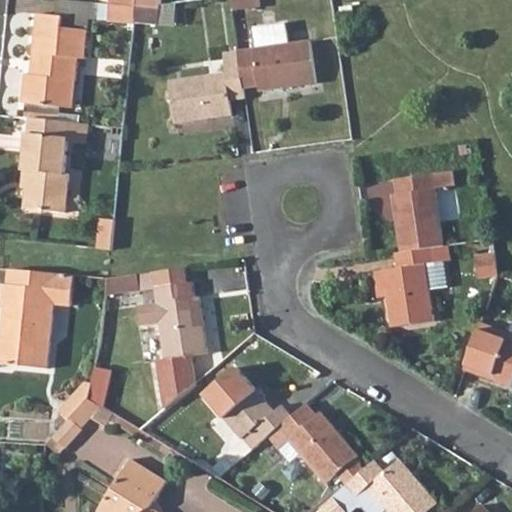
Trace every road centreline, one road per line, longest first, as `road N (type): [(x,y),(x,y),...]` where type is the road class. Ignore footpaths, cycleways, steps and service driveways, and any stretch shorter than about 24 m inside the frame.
road 1 (residential): [(269,243),(278,298),(314,343),(511,460)]
road 2 (residential): [(269,243),(339,235),(330,171),(263,181)]
